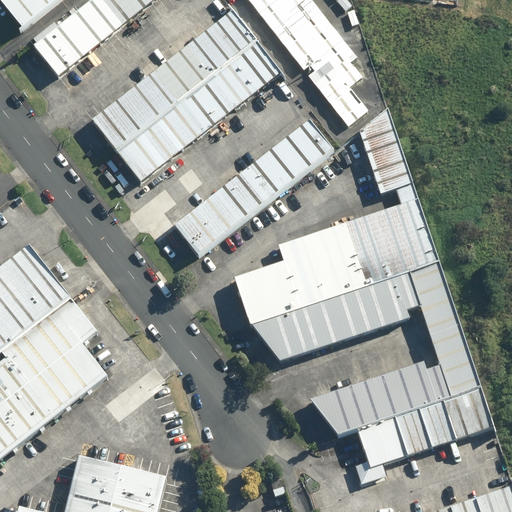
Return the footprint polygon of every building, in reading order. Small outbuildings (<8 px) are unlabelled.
[(61,0),(0,0),(26,29),(61,0)] [(155,0),(89,0),(33,45),(59,75),(155,0)] [(358,57),(312,0),(248,0),(304,70),(310,65),(315,71),(308,76),(348,127),(369,111),(350,87),(362,77),(350,63),(358,57)] [(336,0),(345,11),(352,5),(347,0),(336,0)] [(233,10),(90,119),(140,182),(282,73),(233,10)] [(347,12),(352,26),(359,24),(354,10),(347,12)] [(408,315),(421,310),(441,370),(427,375),(424,365),(311,402),(338,439),(355,433),(368,472),(496,431),(388,108),(359,131),(381,200),(395,195),(399,209),(278,248),(284,265),(235,281),(249,325),(280,364),(410,321),(408,315)] [(335,152),(310,119),(173,225),(198,258),(335,152)] [(33,251),(0,275),(0,360),(74,304),(33,251)] [(98,336),(74,304),(0,360),(0,465),(110,380),(84,347),(98,336)] [(156,511),(166,475),(79,453),(64,511),(156,511)] [(511,511),(511,489),(511,487),(436,511),(511,511)]
